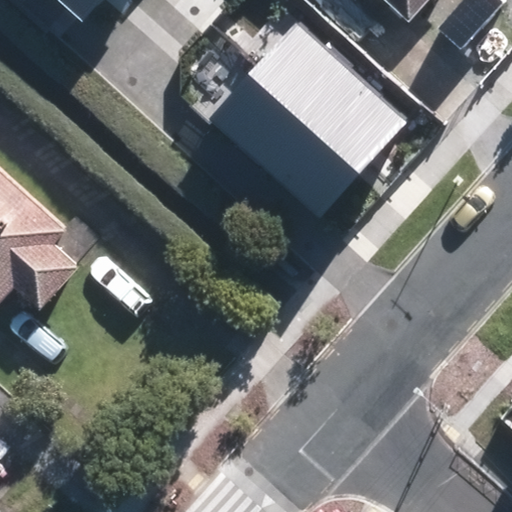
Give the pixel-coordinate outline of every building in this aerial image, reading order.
[(59,0),(81,21),(100,0),(59,0)] [(428,0),(393,0),(413,18),(428,0)] [(401,123),(295,26),(212,116),(317,213),(401,123)] [(76,220),(0,150),(0,303),(21,280),(47,304),(86,261),(60,238),(76,220)] [(0,453),(0,479),(13,465),(0,453)]
